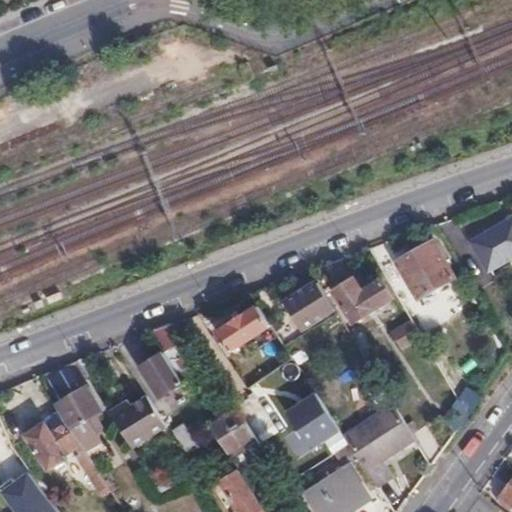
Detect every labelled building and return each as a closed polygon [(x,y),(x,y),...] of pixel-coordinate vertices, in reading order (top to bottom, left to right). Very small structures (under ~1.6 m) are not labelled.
[(511,228),(508,221),(472,241),(488,270),(511,256),(511,228)] [(434,241),(396,262),(416,299),(454,278),(434,241)] [(354,279),(335,290),(353,321),(391,296),(380,279),(362,291),(354,279)] [(336,310),(318,282),(300,294),(303,297),(295,303),(294,314),(304,329),(336,310)] [(261,332),(269,326),(257,308),(218,333),(230,353),(261,332)] [(180,320),(173,322),(185,339),(191,336),(180,320)] [(421,336),(413,321),(395,331),(404,345),(421,336)] [(170,323),(153,338),(162,352),(182,383),(184,386),(199,375),(179,343),(185,339),(173,322),(170,323)] [(291,354),(271,325),(269,326),(261,332),(281,361),(291,354)] [(350,333),(360,349),(369,344),(359,329),(350,333)] [(182,383),(162,352),(140,366),(160,397),(176,386),(182,383)] [(287,413),(316,391),(295,362),(265,384),(287,413)] [(235,372),(221,382),(237,406),(252,397),(235,372)] [(124,381),(100,396),(116,421),(119,427),(153,405),(134,374),(124,381)] [(120,376),(96,390),(100,396),(124,381),(120,376)] [(182,383),(176,386),(194,413),(188,424),(199,440),(214,431),(210,426),(184,386),(182,383)] [(88,386),(59,405),(73,426),(102,407),(88,386)] [(452,436),(468,414),(459,399),(443,422),(452,436)] [(383,460),(416,438),(410,428),(393,402),(342,434),(376,485),(393,476),(383,460)] [(238,408),(210,426),(214,431),(229,454),(256,435),(238,408)] [(133,448),(119,427),(116,421),(99,431),(112,451),(119,448),(123,454),(133,448)] [(80,443),(67,423),(50,433),(43,423),(26,434),(48,468),(66,457),(64,454),(75,446),(80,443)] [(182,447),(195,441),(187,423),(174,429),(182,447)] [(125,511),(80,443),(75,446),(80,453),(76,456),(112,511),(125,511)] [(216,472),(222,481),(239,470),(233,461),(216,472)] [(307,492),(320,511),(343,511),(369,496),(349,465),(307,492)] [(240,511),(266,511),(255,494),(239,470),(222,481),(221,482),(240,511)] [(59,511),(37,471),(6,488),(18,511),(59,511)] [(511,482),(502,496),(511,503),(511,482)]
